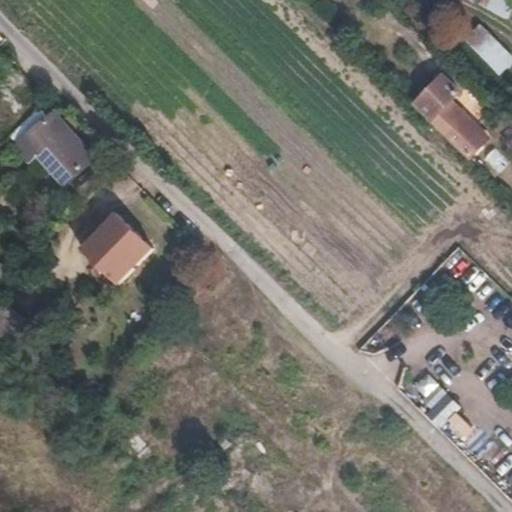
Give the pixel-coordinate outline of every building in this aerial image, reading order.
[(511,0),(468,0),(508,17),(511,7),(511,0)] [(464,38),(498,75),(511,62),(511,54),(482,22),(464,38)] [(468,118),(454,105),(464,94),(447,79),(422,106),(437,121),(434,125),(472,160),(481,150),(458,129),(468,118)] [(55,112),(30,137),(70,178),(96,154),(55,112)] [(503,173),(511,159),(495,148),(486,161),(503,173)] [(123,282),(154,250),(118,213),(86,246),(100,259),(123,282)] [(35,268),(52,252),(42,242),(26,259),(35,268)] [(25,336),(0,317),(0,338),(1,339),(13,348),(25,336)]
